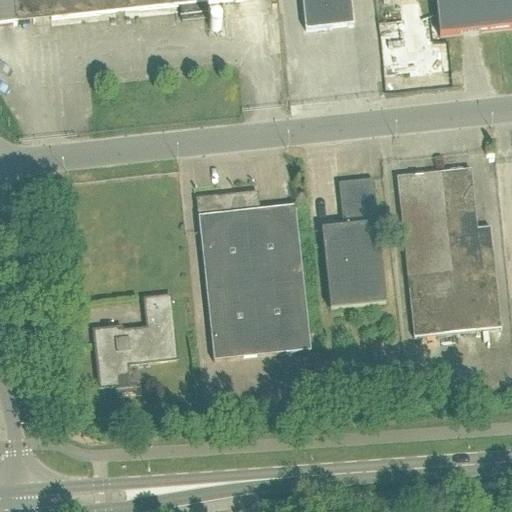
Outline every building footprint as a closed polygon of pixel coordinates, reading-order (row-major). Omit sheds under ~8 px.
[(204,7),(204,8),(265,2),(264,0),(0,0),(0,30),(17,29),(16,23),(49,19),(50,24),(204,7)] [(300,0),(304,35),(352,29),(349,0),(300,0)] [(434,0),(439,40),(499,34),(495,0),(434,0)] [(511,0),(495,0),(499,34),(511,32),(511,0)] [(440,176),(457,337),(500,332),(490,231),(476,232),(470,173),(440,176)] [(396,181),(413,341),(457,337),(440,176),(396,181)] [(343,231),(321,233),(329,313),(385,307),(372,184),(363,184),(364,186),(340,188),(342,212),(340,212),(342,222),(343,231)] [(259,214),(257,196),(195,202),(213,365),(310,355),(294,210),(259,214)] [(127,379),(126,369),(176,363),(169,301),(144,304),(147,333),(116,337),(116,333),(94,335),(100,392),(116,390),(115,380),(127,379)]
